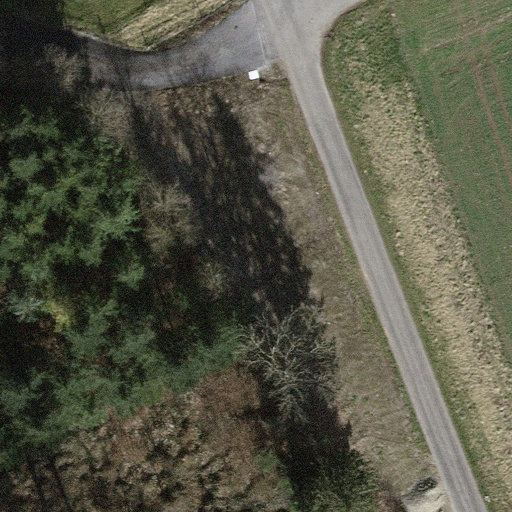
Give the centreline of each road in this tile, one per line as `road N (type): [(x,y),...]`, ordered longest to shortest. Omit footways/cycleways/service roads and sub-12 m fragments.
road 1 (track): [(286,0),(473,511)]
road 2 (track): [(280,0),(180,66),(0,29)]
